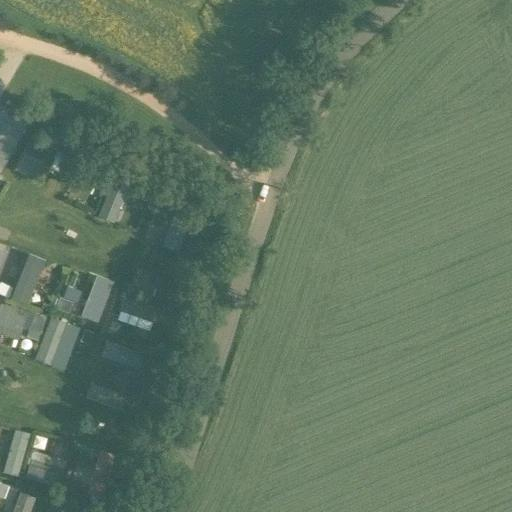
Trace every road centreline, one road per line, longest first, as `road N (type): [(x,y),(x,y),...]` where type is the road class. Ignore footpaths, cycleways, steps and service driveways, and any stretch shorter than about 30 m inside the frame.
road 1 (tertiary): [(159,511),(314,92),(401,0)]
road 2 (track): [(271,195),(126,84),(0,33)]
